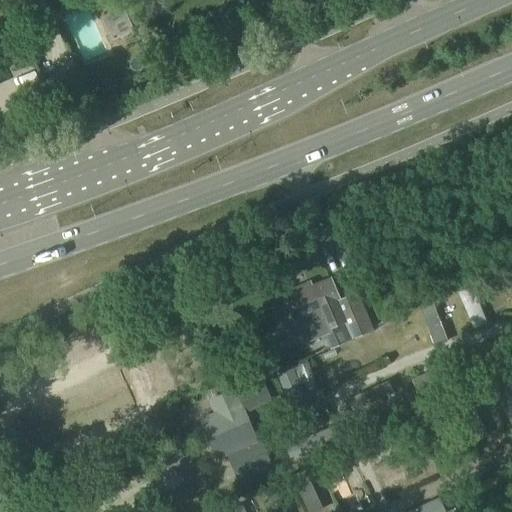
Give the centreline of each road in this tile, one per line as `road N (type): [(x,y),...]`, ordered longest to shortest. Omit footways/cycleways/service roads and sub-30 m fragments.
road 1 (primary): [(0,265),(377,125),(511,66)]
road 2 (primary): [(487,0),(0,205)]
